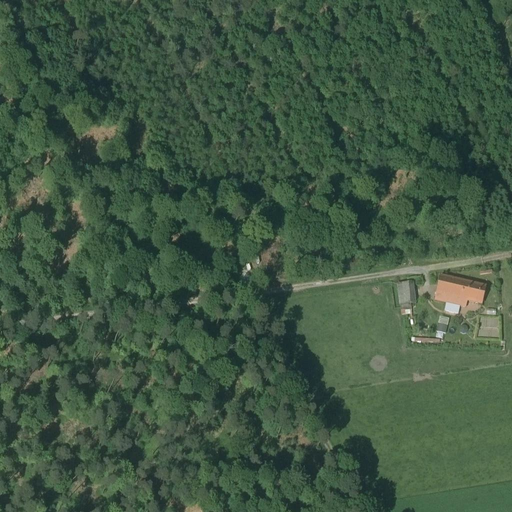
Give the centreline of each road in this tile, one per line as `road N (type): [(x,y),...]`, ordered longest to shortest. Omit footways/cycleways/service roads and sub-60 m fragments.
road 1 (track): [(511,254),(0,328)]
road 2 (track): [(252,294),(291,414),(358,511)]
